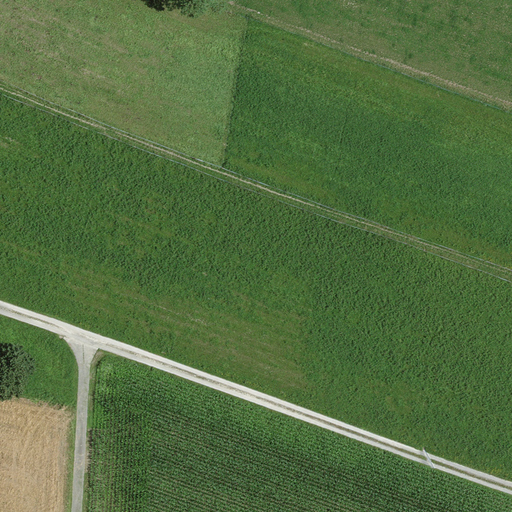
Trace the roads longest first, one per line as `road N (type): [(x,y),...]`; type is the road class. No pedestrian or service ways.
road 1 (track): [(511,490),(0,309)]
road 2 (track): [(77,511),(86,340)]
